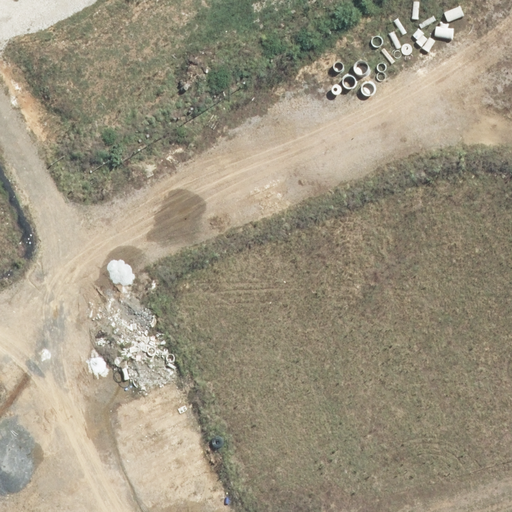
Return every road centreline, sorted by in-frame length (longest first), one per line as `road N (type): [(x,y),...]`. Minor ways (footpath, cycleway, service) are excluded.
road 1 (unclassified): [(151,511),(88,381),(73,261),(102,122),(146,63),(234,0)]
road 2 (track): [(0,128),(73,261)]
